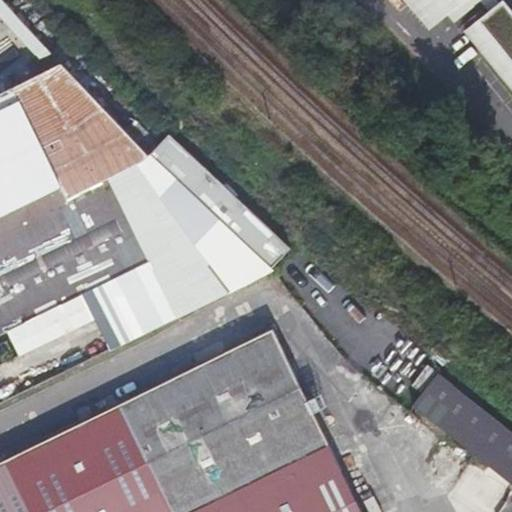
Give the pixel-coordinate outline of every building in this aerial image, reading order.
[(511,8),(505,0),(403,0),(431,31),(449,10),(511,88),(511,8)] [(153,262),(111,179),(69,200),(14,88),(0,94),(0,336),(11,331),(22,354),(99,316),(88,293),(153,262)] [(172,138),(153,158),(274,272),(292,252),(172,138)] [(0,511),(366,511),(335,448),(280,336),(0,468),(0,511)] [(511,431),(433,373),(406,408),(511,486),(511,431)]
